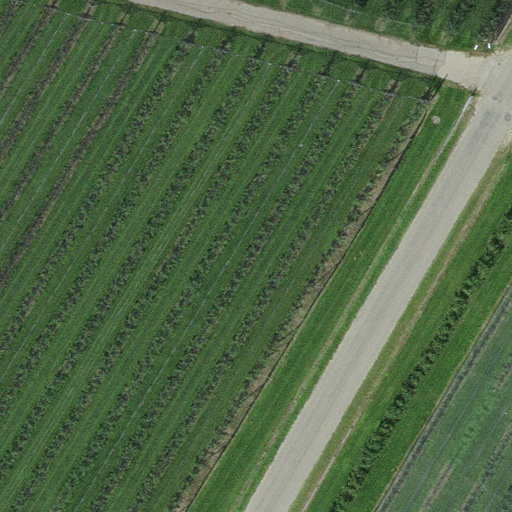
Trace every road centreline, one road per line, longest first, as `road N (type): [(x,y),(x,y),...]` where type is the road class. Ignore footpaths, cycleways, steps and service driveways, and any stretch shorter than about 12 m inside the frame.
road 1 (track): [(269,511),(511,84)]
road 2 (track): [(185,0),(511,80)]
